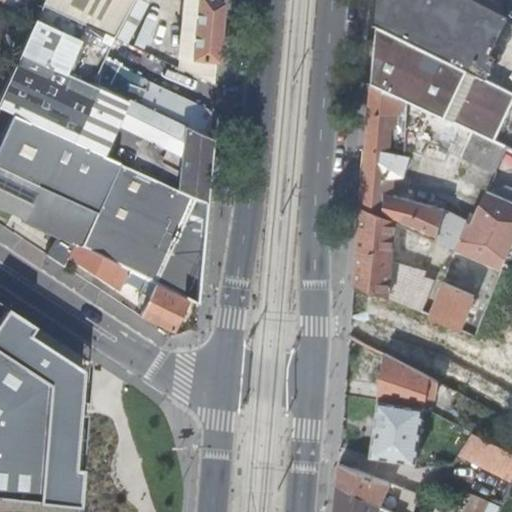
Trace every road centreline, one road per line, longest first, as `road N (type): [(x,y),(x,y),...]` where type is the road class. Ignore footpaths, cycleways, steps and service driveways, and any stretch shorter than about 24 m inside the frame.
road 1 (primary): [(311,384),(315,201),(333,0)]
road 2 (primary): [(269,0),(223,378)]
road 3 (residential): [(0,257),(158,361),(223,378)]
road 4 (primary): [(223,378),(212,511)]
road 5 (primary): [(301,511),(311,384)]
